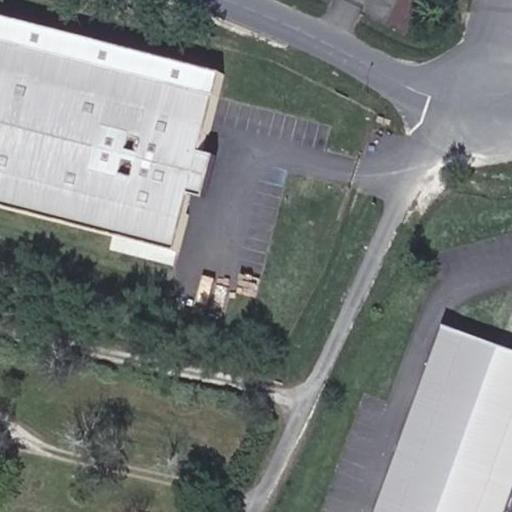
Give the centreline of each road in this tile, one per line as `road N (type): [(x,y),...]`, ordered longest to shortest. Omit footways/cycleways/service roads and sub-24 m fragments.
road 1 (unclassified): [(475,86),(421,160),(248,511)]
road 2 (unclassified): [(220,0),(289,23),(397,79),(431,90),(475,86)]
